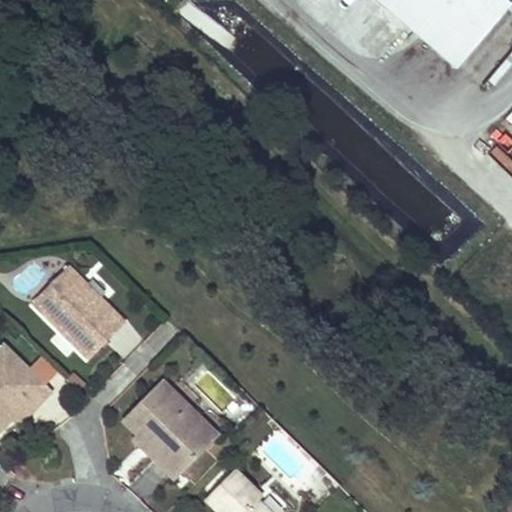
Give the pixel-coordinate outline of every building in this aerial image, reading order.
[(511,0),(390,0),(461,61),(510,5),(511,2),(511,0)] [(511,68),(511,56),(494,78),(499,83),(511,68)] [(61,288),(44,306),(89,352),(126,313),(67,257),(49,276),(61,288)] [(61,288),(49,276),(32,294),(44,306),(61,288)] [(43,400),(54,387),(7,341),(0,348),(0,424),(2,427),(15,415),(16,405),(22,398),(27,403),(37,394),(42,399),(43,400)] [(167,377),(126,419),(139,432),(150,443),(156,437),(165,445),(161,450),(181,469),(213,437),(184,409),(191,401),(167,377)] [(27,415),(43,400),(42,399),(37,394),(27,403),(22,398),(16,405),(15,415),(27,415)] [(150,443),(139,432),(136,436),(175,475),(181,469),(161,450),(165,445),(156,437),(150,443)] [(239,469),(211,498),(225,511),(276,511),(262,497),(265,494),(239,469)]
